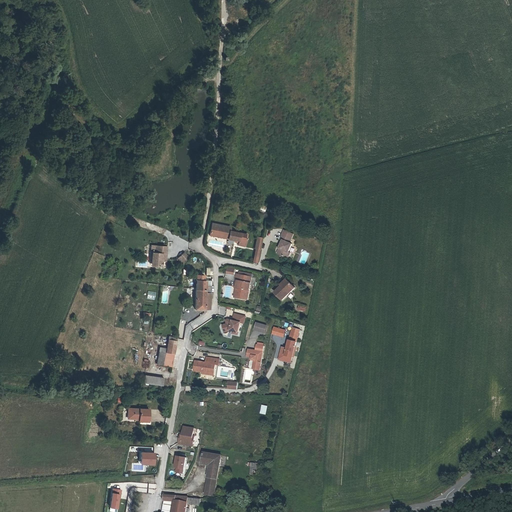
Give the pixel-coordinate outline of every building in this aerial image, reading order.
[(214,218),(211,230),(213,230),(226,233),(228,233),(228,237),(234,239),(234,237),(238,238),(237,241),(237,243),(244,245),(246,236),(243,235),(244,232),(229,229),(230,226),(217,224),(218,219),(214,218)] [(289,237),(288,236),(290,232),(286,230),(283,228),(282,229),(281,233),(280,233),(278,236),(279,237),(281,238),(277,246),(281,248),(279,253),(286,256),(288,251),(286,250),(290,242),(287,241),(289,237)] [(263,236),(257,235),(253,262),(258,263),(263,236)] [(168,246),(151,245),(150,266),(162,267),(163,261),(167,261),(168,246)] [(177,257),(181,264),(189,259),(186,252),(177,257)] [(227,274),(235,275),(236,267),(228,266),(227,274)] [(253,278),(240,275),(237,288),(235,297),(248,300),(253,278)] [(208,279),(195,279),(194,308),(211,309),(211,293),(207,293),(208,279)] [(297,288),(292,281),(287,284),(286,282),(284,284),(285,285),(276,293),(282,301),(297,288)] [(147,291),(147,298),(155,299),(155,291),(147,291)] [(247,316),(235,313),(234,318),(227,319),(228,323),(224,325),(227,333),(231,332),(240,334),(243,323),(245,324),(247,316)] [(267,325),(257,322),(255,329),(265,332),(267,325)] [(286,329),(275,327),(274,334),(285,336),(286,329)] [(299,328),(292,327),(288,347),(283,346),(281,354),(286,355),(285,360),(292,361),(293,356),(294,356),(299,328)] [(160,347),(157,364),(172,366),(177,339),(169,337),(167,348),(160,347)] [(265,345),(258,343),(257,349),(250,348),(248,356),(253,357),(252,360),(255,360),(254,368),(261,369),(265,345)] [(203,372),(207,373),(211,355),(209,354),(207,361),(206,361),(206,359),(198,358),(195,368),(203,370),(203,372)] [(222,357),(211,355),(207,373),(212,374),(214,366),(217,367),(218,362),(221,363),(222,357)] [(169,387),(170,379),(146,375),(145,384),(169,387)] [(257,379),(253,384),(259,388),(262,383),(257,379)] [(239,382),(228,381),(227,388),(238,389),(239,382)] [(263,405),(261,413),(267,415),(269,406),(263,405)] [(150,409),(129,408),(128,415),(131,416),(131,419),(140,419),(139,422),(150,422),(150,409)] [(179,445),(191,447),(193,437),(195,429),(184,427),(182,439),(180,439),(179,445)] [(155,452),(142,452),(141,464),(154,464),(155,452)] [(222,457),(204,454),(203,463),(210,464),(205,494),(214,495),(222,457)] [(188,458),(179,456),(176,469),(178,469),(177,472),(185,474),(188,458)] [(259,462),(252,462),(251,474),(259,475),(259,462)] [(120,490),(113,488),(110,508),(117,509),(120,490)] [(197,498),(163,495),(162,502),(174,503),(172,511),(186,511),(188,502),(196,502),(197,498)]
